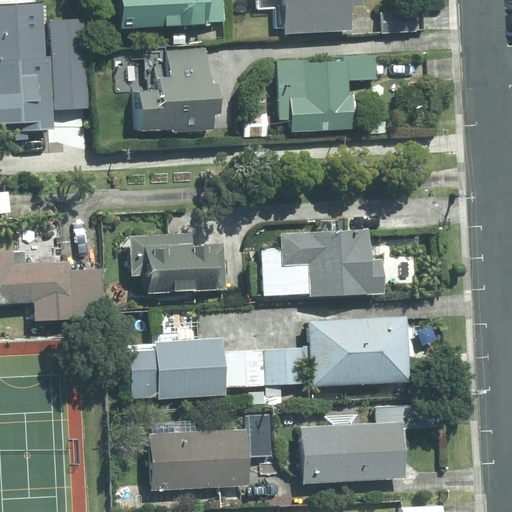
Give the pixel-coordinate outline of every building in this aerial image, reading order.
[(29,0),(32,42),(75,40),(72,0),(29,0)] [(102,0),(104,35),(218,32),(216,0),(102,0)] [(257,0),(257,5),(266,4),(268,40),(340,36),(339,12),(350,11),(349,0),(257,0)] [(2,11),(0,10),(0,136),(44,134),(40,60),(24,61),(23,41),(3,42),(2,11)] [(159,83),(142,84),(143,96),(122,97),(125,138),(158,136),(158,139),(202,136),(197,51),(157,54),(159,83)] [(277,125),(277,137),(343,134),(341,100),(337,100),(337,85),(370,83),(369,59),(330,61),(331,66),(298,67),(298,62),(264,64),(267,126),(277,125)] [(248,252),(250,302),(371,297),(370,265),(356,266),(355,236),(266,239),(267,252),(248,252)] [(217,296),(215,248),(181,250),(180,238),(116,242),(118,283),(125,282),(126,301),(217,296)] [(0,309),(22,308),(23,327),(97,323),(94,274),(57,276),(57,267),(0,270),(0,261),(0,309)] [(393,322),(296,327),(299,392),(397,387),(393,322)] [(144,402),(144,405),(215,401),(211,344),(141,348),(141,357),(116,358),(118,404),(144,402)] [(286,351),(215,352),(216,390),(287,388),(286,351)] [(264,458),(265,418),(242,417),(240,457),(264,458)] [(287,432),(290,489),(393,484),(390,427),(287,432)] [(136,439),(139,496),(240,490),(237,434),(136,439)]
